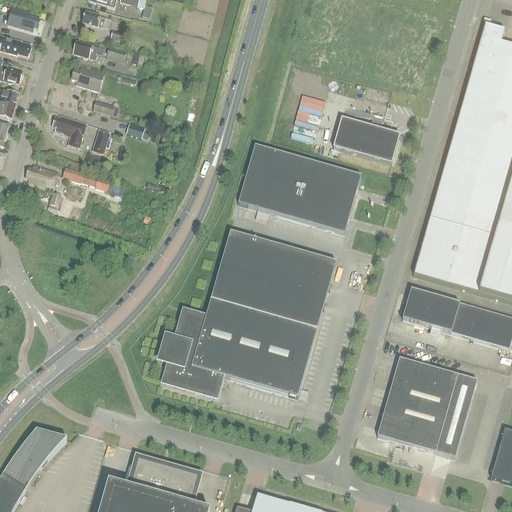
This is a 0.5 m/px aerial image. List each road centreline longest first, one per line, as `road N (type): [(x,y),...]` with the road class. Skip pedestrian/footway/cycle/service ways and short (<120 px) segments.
road 1 (unclassified): [(330,479),(468,0)]
road 2 (primary): [(73,365),(141,306),(175,260),(208,196),(226,115)]
road 3 (primary): [(226,115),(167,239),(103,318),(63,350)]
road 4 (unclassified): [(12,268),(5,212),(65,0)]
road 5 (unclassified): [(330,479),(102,418)]
